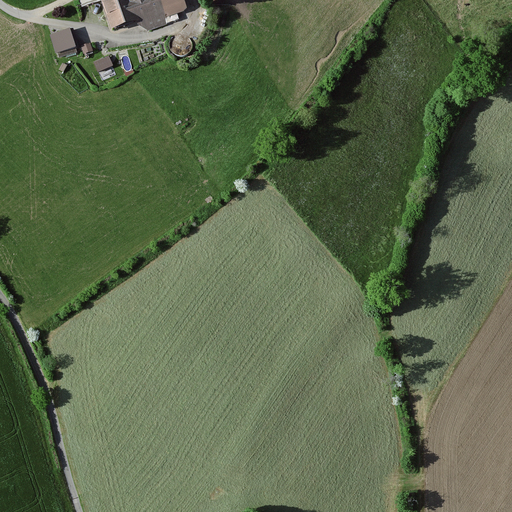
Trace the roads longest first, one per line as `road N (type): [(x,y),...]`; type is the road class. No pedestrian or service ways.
road 1 (unclassified): [(80,511),(39,376),(0,295)]
road 2 (residential): [(0,3),(114,38),(176,28)]
